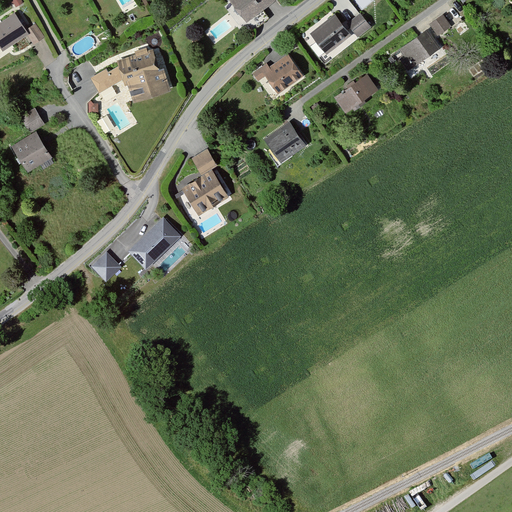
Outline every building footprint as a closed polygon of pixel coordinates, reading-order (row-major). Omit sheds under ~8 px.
[(234,0),(233,1),(248,19),(271,0),(234,0)] [(360,14),(349,23),(359,35),(370,26),(360,14)] [(27,33),(15,15),(0,24),(0,45),(3,49),(27,33)] [(443,16),(432,24),(434,27),(438,33),(450,26),(443,16)] [(349,36),(334,17),(313,33),(328,52),(349,36)] [(36,25),(27,31),(34,42),(43,36),(36,25)] [(438,47),(427,32),(419,38),(398,53),(409,68),(438,47)] [(151,51),(119,62),(126,83),(129,82),(135,100),(169,89),(163,71),(158,73),(151,51)] [(302,76),(288,56),(269,69),(267,65),(255,74),(258,79),(266,74),(279,92),(302,76)] [(93,79),(100,91),(122,78),(119,68),(108,74),(106,71),(97,76),(93,79)] [(377,89),(368,76),(337,98),(346,110),(352,105),(355,109),(364,102),(362,99),(377,89)] [(89,111),(98,111),(98,104),(94,104),(91,102),(89,104),(89,111)] [(39,117),(35,110),(22,117),(31,131),(43,123),(39,117)] [(289,124),(267,140),(282,160),(303,145),(289,124)] [(35,134),(15,146),(29,170),(50,157),(35,134)] [(207,150),(193,158),(202,174),(217,166),(207,150)] [(226,197),(211,173),(185,190),(199,213),(226,197)] [(179,236),(163,220),(131,252),(146,268),(179,236)] [(118,265),(107,253),(93,267),(107,281),(120,267),(118,265)]
